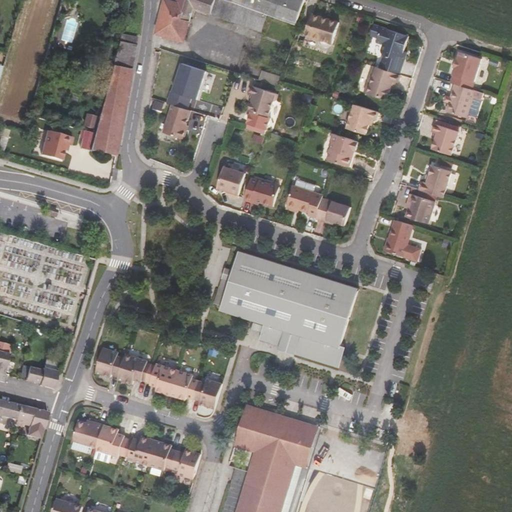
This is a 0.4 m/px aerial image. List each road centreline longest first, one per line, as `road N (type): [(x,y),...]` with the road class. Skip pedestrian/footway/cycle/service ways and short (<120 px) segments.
road 1 (residential): [(341,0),(438,31),(359,261)]
road 2 (tertiary): [(69,387),(120,265),(116,212)]
road 3 (residential): [(359,261),(226,218),(191,194)]
road 4 (tertiary): [(137,178),(128,146),(150,0)]
road 5 (residential): [(219,433),(69,387)]
road 6 (residential): [(116,212),(0,180)]
